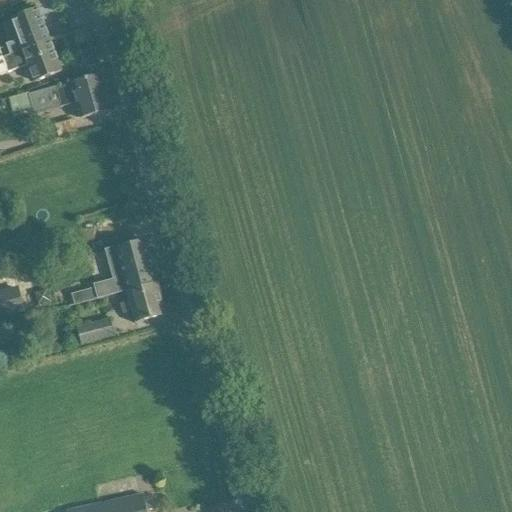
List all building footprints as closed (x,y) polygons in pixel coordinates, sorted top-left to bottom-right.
[(20,40),(7,45),(11,55),(23,50),(50,41),(38,8),(12,18),(20,40)] [(0,58),(0,76),(29,66),(35,82),(43,79),(62,72),(50,41),(23,50),(11,55),(3,57),(0,58)] [(81,119),(92,116),(111,111),(101,75),(72,83),(73,85),(58,89),(57,86),(28,94),(34,115),(62,107),(77,103),(81,119)] [(60,176),(68,200),(127,180),(119,157),(60,176)] [(115,281),(94,287),(98,299),(127,291),(158,283),(154,269),(154,268),(154,267),(153,268),(151,263),(153,263),(152,262),(147,245),(146,241),(107,251),(108,255),(115,281)] [(135,324),(147,321),(166,315),(158,283),(127,291),(135,324)] [(14,290),(0,293),(0,318),(20,314),(14,290)] [(78,330),(82,345),(114,335),(110,321),(78,330)] [(146,511),(143,497),(74,511),(146,511)]
